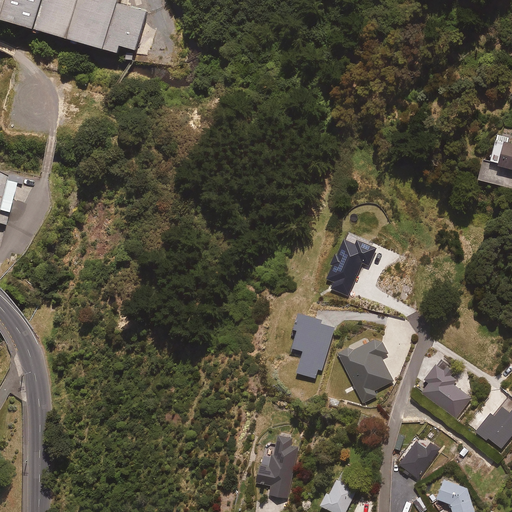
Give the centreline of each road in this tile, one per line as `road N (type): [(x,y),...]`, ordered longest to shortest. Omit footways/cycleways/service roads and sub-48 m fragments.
road 1 (residential): [(33,511),(38,403),(19,326),(0,309)]
road 2 (residential): [(383,511),(387,447),(422,344),(420,325)]
